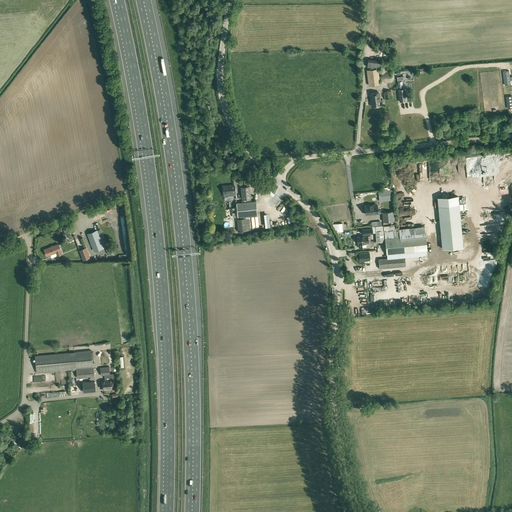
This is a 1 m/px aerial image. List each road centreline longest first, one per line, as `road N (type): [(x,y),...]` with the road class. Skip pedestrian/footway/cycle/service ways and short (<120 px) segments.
road 1 (motorway): [(192,511),(183,245),(142,0)]
road 2 (motorway): [(118,0),(160,264),(167,511)]
road 3 (unclassified): [(356,511),(334,418),(333,254),(319,223),(277,179)]
road 4 (unclassified): [(277,179),(313,155),(511,135)]
road 5 (unclassified): [(0,423),(21,408),(23,395),(27,234)]
road 6 (unclassified): [(277,179),(225,111),(219,66),(229,0)]
